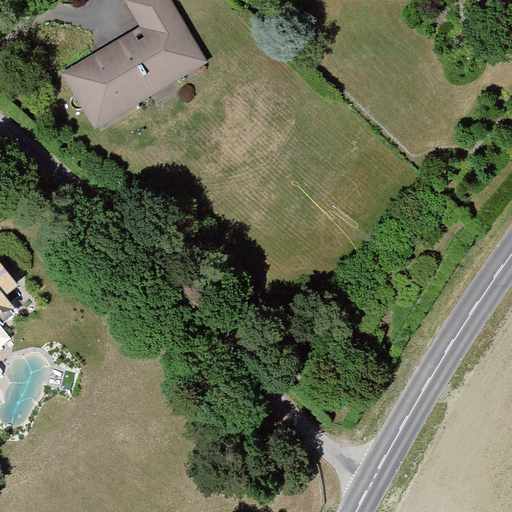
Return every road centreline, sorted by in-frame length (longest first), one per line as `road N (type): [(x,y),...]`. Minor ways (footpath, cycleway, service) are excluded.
road 1 (residential): [(0,129),(377,486)]
road 2 (secondary): [(377,486),(449,353),(511,274)]
